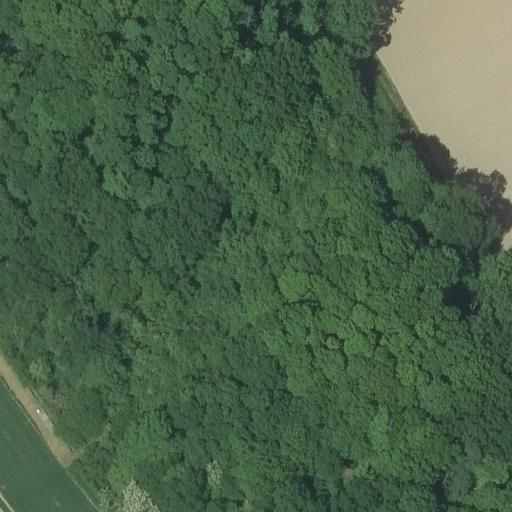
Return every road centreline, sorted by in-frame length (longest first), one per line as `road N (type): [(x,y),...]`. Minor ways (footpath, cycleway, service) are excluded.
road 1 (track): [(511,313),(406,118),(327,0)]
road 2 (track): [(0,250),(183,511)]
